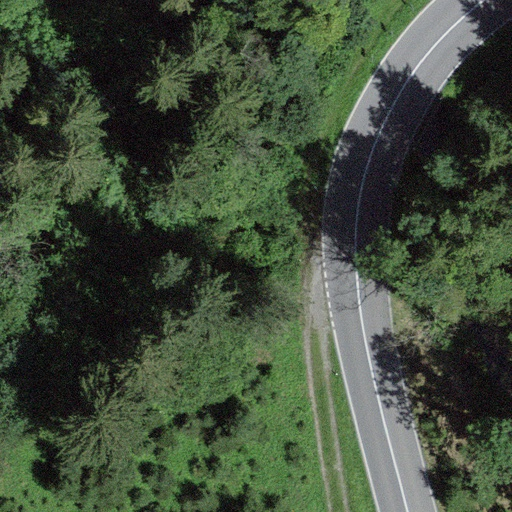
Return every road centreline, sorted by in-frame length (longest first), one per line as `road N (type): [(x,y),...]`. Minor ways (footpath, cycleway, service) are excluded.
road 1 (tertiary): [(492,0),(463,18),(370,131),(341,227),(339,275),(400,511)]
road 2 (track): [(339,275),(312,312),(344,511)]
